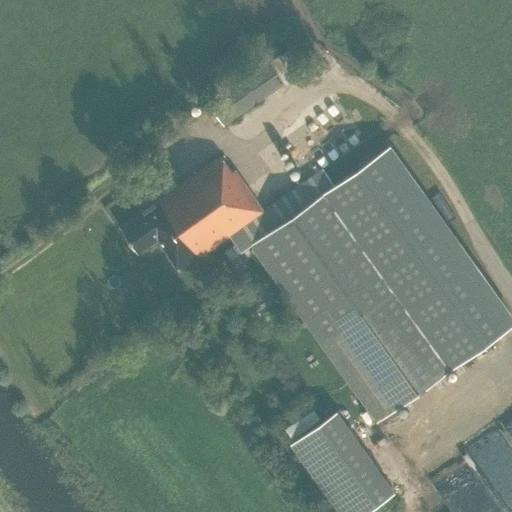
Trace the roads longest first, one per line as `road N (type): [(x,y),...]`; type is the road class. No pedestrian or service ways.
road 1 (track): [(511,303),(320,34),(304,0)]
road 2 (track): [(0,271),(207,115)]
